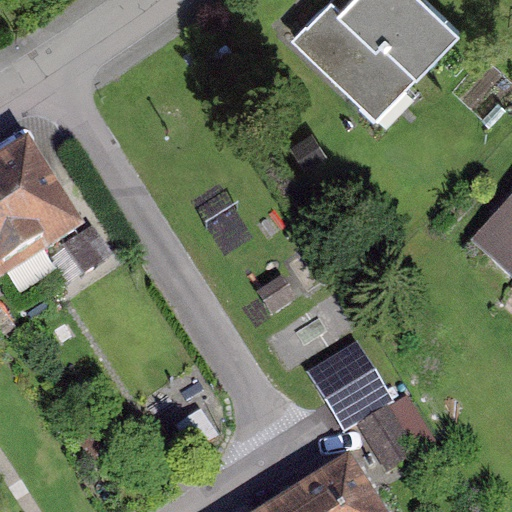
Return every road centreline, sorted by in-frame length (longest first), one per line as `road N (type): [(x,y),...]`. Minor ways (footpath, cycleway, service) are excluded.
road 1 (residential): [(206,511),(236,493),(261,441),(245,377),(50,71)]
road 2 (residential): [(50,71),(148,0)]
